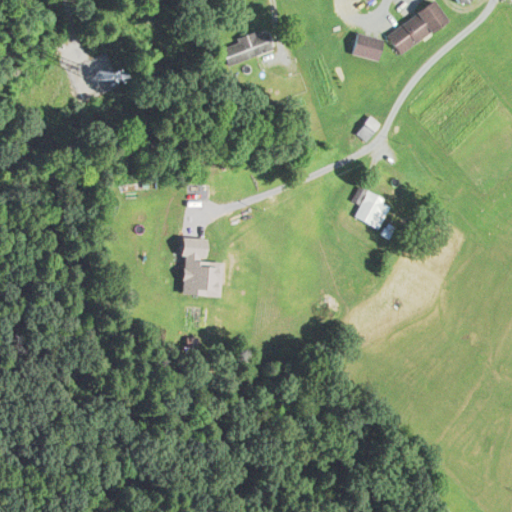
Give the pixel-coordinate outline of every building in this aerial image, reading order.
[(434,0),(390,31),(404,51),(451,18),(438,0),(434,0)] [(222,43),(264,30),(275,45),(228,61),(222,43)] [(359,31),(354,49),(383,57),(388,39),(359,31)] [(364,138),(379,122),(369,114),(354,130),(364,138)] [(359,183),(386,194),(375,221),(358,214),(363,200),(353,196),(359,183)] [(182,231),(180,251),(187,251),(184,282),(224,287),(227,258),(208,256),(211,234),(182,231)]
